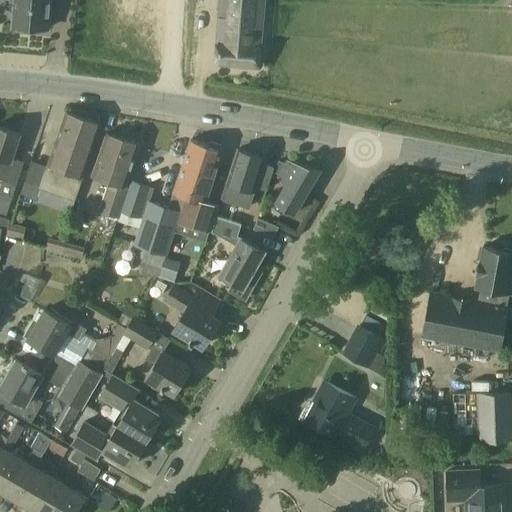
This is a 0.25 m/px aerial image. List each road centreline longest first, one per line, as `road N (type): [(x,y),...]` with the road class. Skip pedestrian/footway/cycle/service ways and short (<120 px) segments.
road 1 (residential): [(160,511),(368,141)]
road 2 (tertiary): [(368,141),(167,105)]
road 3 (tertiary): [(167,105),(0,80)]
road 4 (tertiary): [(511,168),(368,141)]
